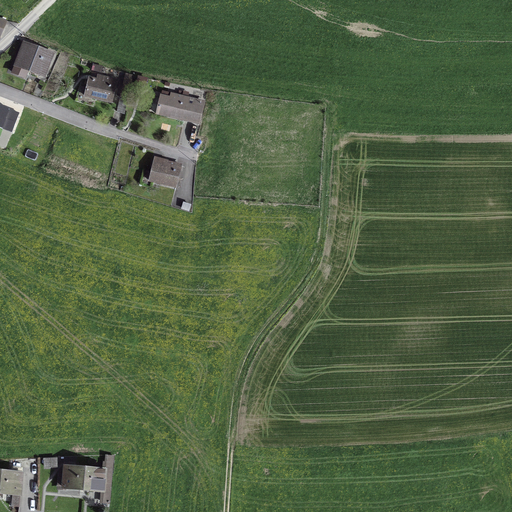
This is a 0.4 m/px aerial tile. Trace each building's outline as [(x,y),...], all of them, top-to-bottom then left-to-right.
[(53,54),(25,44),(17,66),(45,76),(53,54)] [(101,79),(100,82),(90,80),(86,98),(113,104),(118,83),(101,79)] [(125,114),(132,84),(124,83),(118,112),(125,114)] [(157,115),(199,125),(204,104),(172,96),(171,100),(162,98),(157,115)] [(0,127),(12,132),(19,114),(0,106),(0,127)] [(166,161),(156,159),(151,182),(178,187),(183,166),(166,162),(166,161)] [(108,455),(107,470),(87,468),(85,489),(105,491),(104,502),(111,503),(115,456),(108,455)] [(58,459),(46,460),(46,468),(58,467),(58,459)] [(85,489),(87,468),(67,467),(66,471),(61,471),(59,487),(85,489)] [(0,494),(20,497),(21,476),(0,473),(0,494)]
